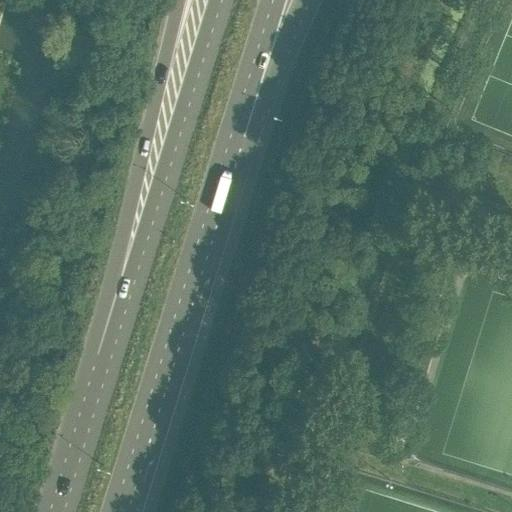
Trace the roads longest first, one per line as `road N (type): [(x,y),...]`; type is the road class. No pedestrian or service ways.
road 1 (primary): [(115,511),(231,133)]
road 2 (primary): [(221,0),(111,357)]
road 3 (primary): [(178,0),(122,244),(111,357)]
road 4 (primary): [(111,357),(62,511)]
road 5 (primary): [(231,133),(297,0)]
road 6 (primary): [(231,133),(272,0)]
